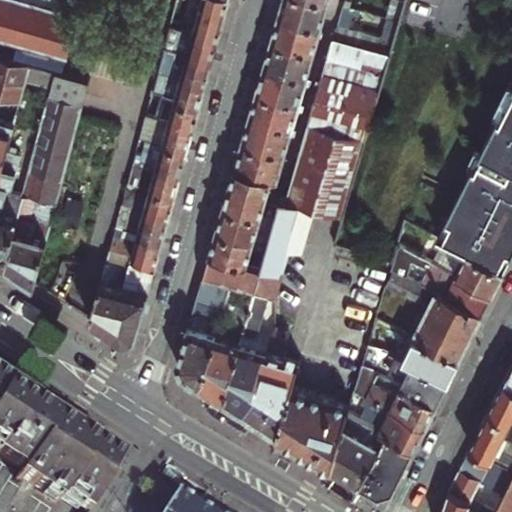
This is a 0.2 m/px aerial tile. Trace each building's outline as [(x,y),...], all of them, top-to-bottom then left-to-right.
[(0,0),(0,31),(69,51),(81,9),(47,0),(0,0)] [(47,0),(81,9),(84,0),(47,0)] [(202,0),(201,7),(226,14),(229,0),(202,0)] [(301,22),(306,0),(283,0),(283,4),(279,16),(301,22)] [(327,14),(331,4),(318,0),(306,0),(301,22),(323,29),(327,14)] [(198,17),(175,10),(171,24),(177,26),(180,27),(220,37),(224,21),(226,14),(201,7),(198,17)] [(276,26),(272,41),(293,47),(301,22),(279,16),(276,26)] [(323,29),(301,22),(293,47),(316,54),(321,37),(323,29)] [(220,37),(180,27),(174,49),(189,53),(214,59),(217,45),(220,37)] [(385,47),(336,32),(334,39),(392,56),(395,44),(387,42),(385,47)] [(322,82),(314,108),(290,192),(288,199),(303,204),(345,216),(392,56),(334,39),(322,82)] [(286,72),(293,47),(272,41),(269,52),(265,66),(286,72)] [(183,73),(183,76),(207,82),(211,67),(214,59),(189,53),(187,57),(173,54),(174,49),(165,46),(159,69),(165,71),(167,71),(168,69),(183,73)] [(313,64),(316,54),(293,47),(286,72),(309,78),(313,64)] [(0,52),(0,177),(8,148),(26,78),(30,60),(0,52)] [(30,60),(26,78),(53,84),(58,68),(30,60)] [(262,75),(257,91),(279,98),(286,72),(265,66),(262,75)] [(53,84),(24,193),(6,262),(19,270),(18,271),(28,277),(35,282),(36,281),(79,114),(89,76),(58,68),(53,84)] [(207,82),(183,76),(167,71),(165,71),(159,69),(157,76),(153,91),(162,94),(201,104),(205,90),(207,82)] [(306,87),(309,78),(286,72),(279,98),(301,105),(306,87)] [(511,256),(511,84),(509,83),(494,114),(498,116),(481,153),(476,150),(469,164),(474,167),(439,235),(446,238),(506,268),(511,256)] [(271,123),(279,98),(257,91),(254,102),(250,117),(271,123)] [(150,100),(152,93),(146,92),(144,98),(150,100)] [(162,94),(157,116),(195,126),(199,111),(201,104),(162,94)] [(301,105),(279,98),(271,123),(294,130),(299,113),(301,105)] [(195,126),(157,116),(147,113),(141,134),(148,137),(189,148),(193,135),(195,126)] [(264,148),(271,123),(250,117),(248,124),(243,141),(264,148)] [(291,140),(294,130),(271,123),(264,148),(287,154),(291,140)] [(135,158),(141,160),(158,164),(183,171),(187,156),(189,148),(148,137),(143,152),(137,151),(135,158)] [(257,174),(264,148),(243,141),(240,151),(235,168),(257,174)] [(8,148),(0,177),(0,259),(3,261),(4,260),(6,262),(24,193),(8,188),(9,183),(11,184),(13,183),(21,152),(8,148)] [(287,154),(264,148),(257,174),(235,168),(233,174),(272,186),(274,179),(279,181),(284,165),(287,154)] [(135,158),(132,166),(138,168),(141,160),(135,158)] [(158,164),(152,186),(177,193),(180,183),(183,171),(158,164)] [(232,180),(270,192),(272,186),(233,174),(232,180)] [(263,215),(270,192),(232,180),(229,190),(225,204),(263,215)] [(177,193),(152,186),(149,197),(126,191),(123,202),(129,204),(146,208),(171,215),(174,203),(177,193)] [(262,268),(283,274),(303,204),(288,199),(282,198),(278,215),(276,219),(274,227),(269,243),(267,250),(262,268)] [(119,216),(125,218),(129,204),(123,202),(119,216)] [(263,215),(225,204),(222,215),(218,228),(256,240),(263,215)] [(119,216),(116,225),(165,238),(168,225),(171,215),(146,208),(142,223),(125,218),(119,216)] [(413,250),(423,227),(404,218),(397,242),(413,250)] [(165,238),(116,225),(110,247),(132,253),(140,255),(147,257),(145,263),(144,269),(155,272),(162,249),(165,238)] [(215,238),(211,252),(249,264),(256,240),(218,228),(215,238)] [(501,278),(506,268),(446,238),(443,244),(448,247),(440,263),(495,291),(501,278)] [(448,247),(443,244),(435,261),(440,263),(448,247)] [(249,264),(211,252),(204,278),(230,285),(242,289),(255,293),(261,273),(262,268),(249,264)] [(131,259),(138,261),(140,255),(132,253),(131,259)] [(140,255),(138,261),(145,263),(147,257),(140,255)] [(122,262),(107,258),(91,317),(104,326),(111,330),(124,284),(117,282),(122,262)] [(424,283),(484,313),(490,301),(495,291),(440,263),(435,261),(424,283)] [(283,274),(262,268),(261,273),(255,293),(257,293),(268,296),(276,298),(283,274)] [(424,283),(396,269),(389,285),(431,306),(417,336),(461,358),(474,333),(484,313),(424,283)] [(124,284),(111,330),(122,337),(126,340),(138,336),(154,277),(137,272),(134,286),(124,284)] [(196,380),(201,383),(216,332),(220,317),(224,307),(230,285),(204,278),(180,361),(178,361),(183,372),(184,372),(196,380)] [(226,399),(257,293),(255,293),(242,289),(236,311),(233,321),(220,317),(216,332),(201,383),(219,394),(226,399)] [(268,296),(257,293),(226,399),(240,408),(247,413),(268,344),(250,339),(252,332),(257,333),(268,296)] [(233,321),(236,311),(224,307),(220,317),(233,321)] [(278,327),(268,344),(247,413),(258,420),(279,434),(295,384),(303,359),(286,354),(291,331),(278,327)] [(458,365),(461,358),(417,336),(410,332),(399,355),(450,380),(458,365)] [(399,355),(379,345),(370,361),(400,376),(397,381),(407,386),(439,402),(444,392),(450,380),(399,355)] [(439,402),(407,386),(402,395),(377,383),(382,373),(376,370),(364,364),(357,390),(378,401),(427,425),(433,414),(439,402)] [(479,431),(470,448),(491,459),(511,469),(511,385),(504,381),(479,431)] [(0,460),(20,473),(15,481),(56,507),(61,499),(82,511),(89,511),(94,504),(120,461),(108,453),(94,444),(91,449),(76,439),(42,418),(27,409),(31,403),(22,398),(0,383),(0,460)] [(353,402),(295,384),(279,434),(289,440),(307,451),(332,468),(347,421),(350,411),(353,402)] [(421,438),(427,425),(378,401),(373,412),(386,419),(382,427),(381,430),(388,433),(417,447),(421,438)] [(380,451),(383,445),(352,428),(354,423),(347,421),(332,468),(349,477),(361,483),(380,451)] [(388,433),(383,445),(380,451),(361,483),(371,489),(380,494),(395,490),(417,447),(388,433)] [(466,511),(471,499),(491,459),(470,448),(451,486),(442,511),(466,511)] [(511,511),(511,479),(496,509),(494,511),(511,511)] [(203,511),(201,510),(183,499),(174,511),(203,511)] [(494,511),(496,509),(484,503),(481,509),(479,511),(494,511)]
